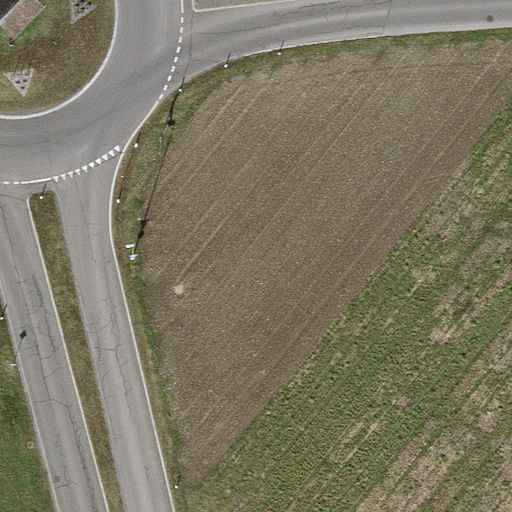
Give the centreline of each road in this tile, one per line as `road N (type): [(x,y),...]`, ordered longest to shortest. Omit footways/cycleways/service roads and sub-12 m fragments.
road 1 (primary): [(149,511),(81,196),(83,133)]
road 2 (primary): [(0,199),(85,511)]
road 3 (primary): [(83,133),(122,101),(146,56),(152,6)]
road 4 (tertiary): [(152,6),(288,0)]
